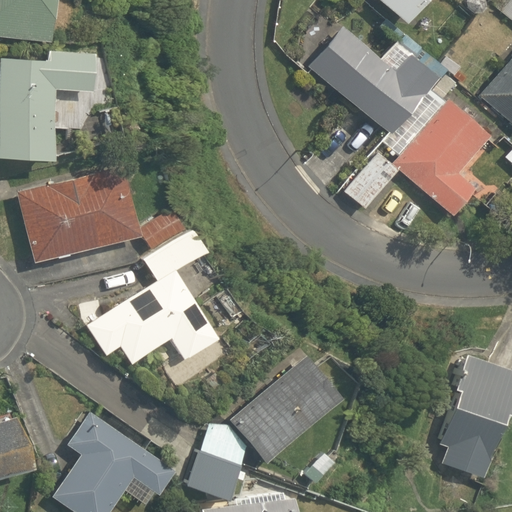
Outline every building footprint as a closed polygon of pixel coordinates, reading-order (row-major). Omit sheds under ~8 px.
[(60,0),(0,0),(0,37),(57,43),(60,0)] [(370,0),(394,21),(412,0),(370,0)] [(511,0),(493,0),(490,4),(511,23),(511,0)] [(335,24),(301,65),(376,130),(425,74),(406,57),(408,55),(433,77),(440,68),(397,31),(374,57),(335,24)] [(44,58),(0,55),(0,157),(51,160),(53,131),(84,133),(85,114),(92,114),(96,51),(45,48),(44,58)] [(511,48),(473,94),(511,127),(511,48)] [(437,98),(452,81),(442,73),(427,89),(437,98)] [(484,134),(441,98),(385,162),(391,167),(445,214),(468,186),(451,171),(484,134)] [(359,207),(391,167),(385,162),(371,151),(339,190),(359,207)] [(26,260),(134,232),(117,164),(9,189),(26,260)] [(165,205),(133,225),(145,246),(178,226),(165,205)] [(212,335),(170,267),(200,249),(185,227),(138,257),(151,278),(80,322),(98,352),(113,342),(124,361),(165,335),(178,356),(212,335)] [(498,410),(511,371),(511,367),(458,350),(446,385),(452,387),(434,441),(441,443),(436,460),(475,474),(483,452),(481,451),(494,408),(498,410)] [(222,416),(258,459),(337,395),(299,351),(222,416)] [(71,511),(97,511),(114,487),(135,502),(145,487),(149,490),(166,466),(84,409),(61,442),(75,451),(45,493),(71,511)] [(0,416),(0,476),(24,468),(16,417),(0,416)] [(202,421),(193,446),(233,460),(241,444),(223,421),(202,421)] [(219,497),(233,460),(193,446),(180,481),(219,497)] [(327,458),(318,450),(298,470),(307,479),(327,458)] [(291,511),(289,495),(281,496),(280,490),(230,497),(231,502),(196,506),(196,511),(291,511)]
